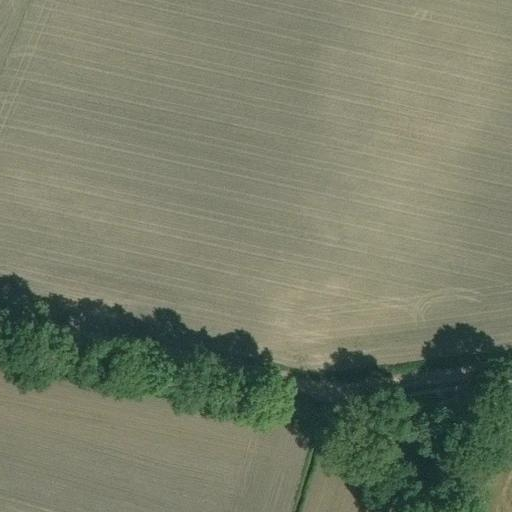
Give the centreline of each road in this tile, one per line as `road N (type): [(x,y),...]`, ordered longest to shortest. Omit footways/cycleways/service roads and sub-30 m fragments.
road 1 (track): [(0,324),(320,388),(371,389)]
road 2 (track): [(371,389),(511,367)]
road 3 (track): [(437,511),(371,389)]
